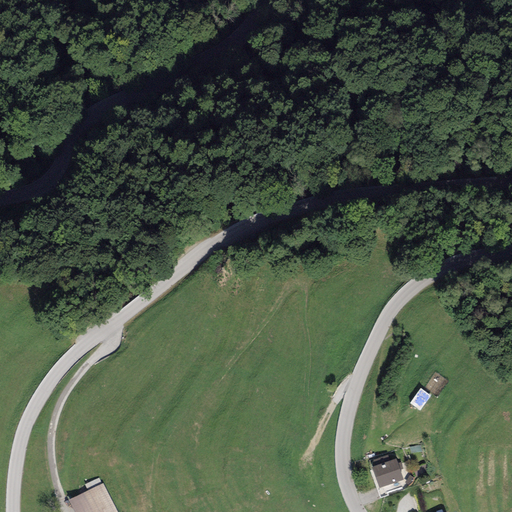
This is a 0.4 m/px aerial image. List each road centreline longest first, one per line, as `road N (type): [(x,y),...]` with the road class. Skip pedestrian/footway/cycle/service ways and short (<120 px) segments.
road 1 (tertiary): [(511,184),(344,196),(253,219),(59,368),(20,439),(12,511)]
road 2 (tertiary): [(0,200),(43,186),(85,121),(233,44),(271,0)]
road 3 (tertiary): [(358,511),(342,444),(381,326),(430,276),(511,253)]
